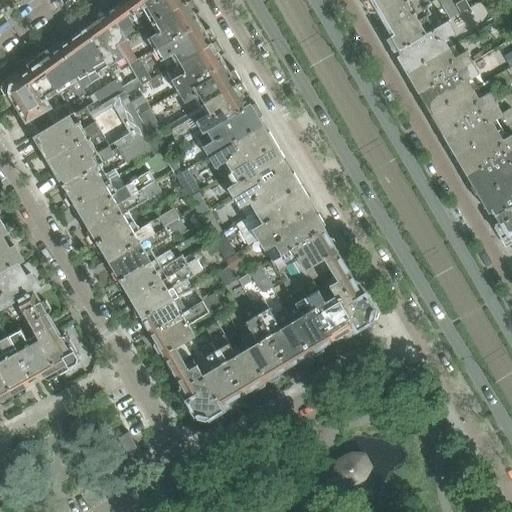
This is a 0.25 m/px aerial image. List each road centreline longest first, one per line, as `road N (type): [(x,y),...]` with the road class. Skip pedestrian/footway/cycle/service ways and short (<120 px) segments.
road 1 (secondary): [(251,0),(511,445)]
road 2 (secondary): [(511,334),(315,0)]
road 3 (residential): [(218,0),(413,330)]
road 4 (residential): [(187,467),(0,149)]
road 5 (residential): [(509,282),(344,0)]
road 6 (residential): [(413,330),(187,467)]
road 7 (residential): [(413,330),(511,501)]
